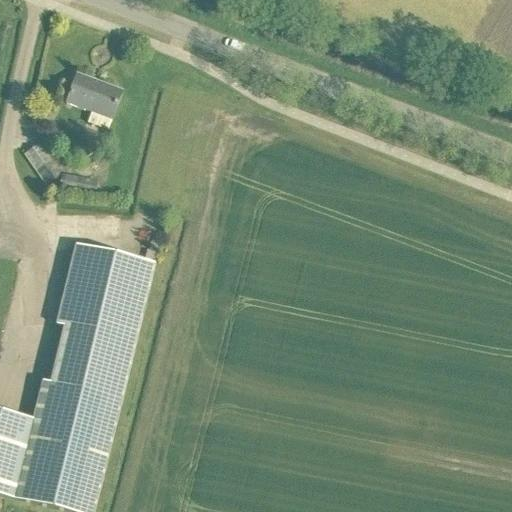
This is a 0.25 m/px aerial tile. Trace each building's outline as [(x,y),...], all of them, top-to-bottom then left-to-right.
[(65,106),(110,122),(121,93),(77,76),(65,106)] [(61,178),(39,147),(26,156),(47,187),(61,178)] [(87,170),(98,162),(94,155),(82,163),(87,170)] [(94,200),(96,184),(61,178),(58,194),(94,200)] [(0,415),(0,499),(51,511),(94,511),(154,267),(76,248),(56,329),(64,330),(51,386),(42,384),(33,423),(0,415)]
